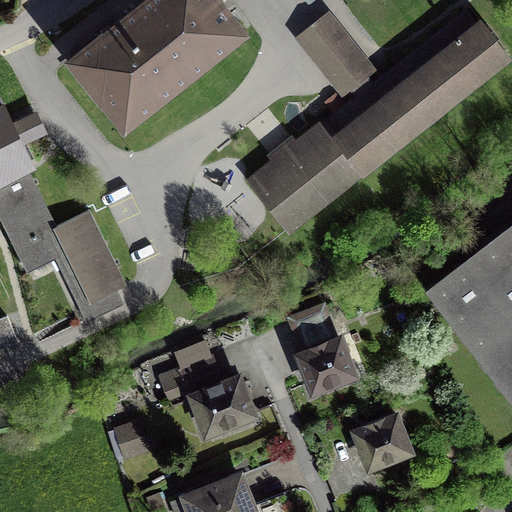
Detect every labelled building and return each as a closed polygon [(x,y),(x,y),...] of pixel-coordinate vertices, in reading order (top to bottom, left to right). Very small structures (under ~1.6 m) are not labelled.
[(145,0),(133,10),(71,58),(124,125),(243,33),(222,7),(217,0),(145,0)] [(288,151),(250,180),(287,227),(508,55),(481,20),(478,23),(467,8),(372,82),(365,74),(358,80),(350,86),(357,95),(343,107),(329,117),(341,132),(336,136),(325,122),(288,151)] [(329,23),(303,43),(342,91),(368,70),(329,23)] [(0,177),(31,163),(22,141),(17,132),(14,125),(0,95),(0,177)] [(40,178),(31,163),(0,177),(0,211),(25,264),(54,250),(87,318),(113,306),(110,299),(107,293),(126,284),(89,207),(61,221),(40,178)] [(511,222),(426,286),(436,300),(457,328),(480,360),(501,388),(511,402),(511,222)] [(321,305),(284,320),(312,387),(349,372),(321,305)] [(0,347),(18,341),(7,315),(0,317),(0,347)] [(176,362),(178,367),(160,375),(168,395),(184,388),(192,410),(199,407),(208,430),(253,413),(237,373),(221,379),(209,349),(176,362)] [(394,414),(356,429),(369,464),(408,449),(394,414)] [(137,421),(118,428),(126,452),(145,445),(137,421)] [(453,441),(431,450),(437,463),(459,454),(453,441)] [(233,477),(186,495),(192,511),(291,511),(284,492),(245,507),(233,477)]
